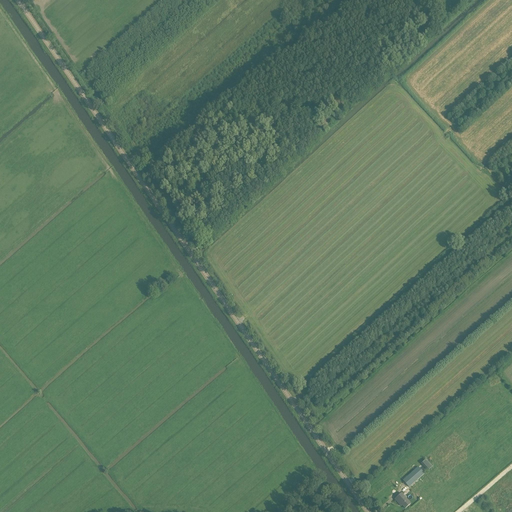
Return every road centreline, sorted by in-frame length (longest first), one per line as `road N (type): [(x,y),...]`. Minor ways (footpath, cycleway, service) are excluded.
road 1 (tertiary): [(367,511),(17,0)]
road 2 (track): [(511,72),(237,322)]
road 3 (track): [(112,176),(0,12)]
